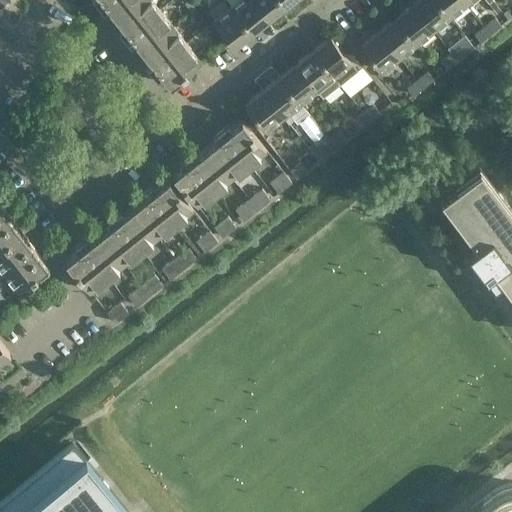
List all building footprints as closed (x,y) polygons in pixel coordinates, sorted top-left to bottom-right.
[(104,0),(116,14),(133,0),(104,0)] [(143,48),(173,24),(154,0),(133,0),(116,14),(143,48)] [(252,31),(269,17),(255,0),(236,0),(231,4),(252,31)] [(282,0),(255,0),(269,17),(286,4),(282,0)] [(414,0),(413,1),(433,28),(450,14),(439,0),(414,0)] [(439,0),(450,14),(467,0),(439,0)] [(433,28),(413,1),(396,15),(417,41),(433,28)] [(213,18),(234,45),(252,31),(231,4),(213,18)] [(396,15),(379,28),(400,55),(417,41),(396,15)] [(495,15),(485,23),(491,30),(501,23),(495,15)] [(474,31),(480,39),(491,30),(485,23),(474,31)] [(173,24),(143,48),(170,82),(201,58),(173,24)] [(382,69),(400,55),(379,28),(361,42),(382,69)] [(339,82),(340,82),(358,68),(331,34),(313,48),(334,74),(333,75),(339,82)] [(451,50),(457,58),(467,49),(461,41),(451,50)] [(339,82),(333,75),(334,74),(313,48),(296,61),(317,88),(323,95),(339,82)] [(457,58),(451,50),(440,58),(447,66),(457,58)] [(317,88),(296,61),(279,75),(300,101),(317,88)] [(423,84),(434,76),(427,68),(417,76),(423,84)] [(288,121),(293,117),(288,111),(300,101),(279,75),(262,88),(283,115),(288,121)] [(413,93),(423,84),(417,76),(406,85),(413,93)] [(266,129),(283,115),(262,88),(245,102),(266,129)] [(363,110),(369,118),(379,109),(373,102),(363,110)] [(369,118),(363,110),(352,119),(358,126),(369,118)] [(207,145),(232,176),(266,149),(242,118),(207,145)] [(339,129),(329,137),(335,145),(345,137),(339,129)] [(319,146),(325,153),(335,145),(329,137),(319,146)] [(232,176),(207,145),(172,173),(197,203),(232,176)] [(296,176),(307,168),(300,160),(290,168),(296,176)] [(511,291),(511,209),(479,166),(440,195),(475,241),(467,247),(485,271),(492,281),(500,275),(511,291)] [(270,181),(278,191),(291,180),(283,170),(270,181)] [(134,203),(159,234),(193,207),(168,176),(134,203)] [(249,198),(257,207),(270,197),(262,187),(249,198)] [(257,207),(249,198),(236,208),(244,218),(257,207)] [(0,218),(8,212),(0,202),(0,218)] [(100,231),(124,261),(159,234),(134,203),(100,231)] [(0,246),(22,229),(8,212),(0,218),(0,246)] [(222,235),(236,224),(228,214),(214,225),(222,235)] [(0,265),(4,271),(35,246),(22,229),(0,246),(0,265)] [(197,239),(205,249),(218,239),(210,229),(197,239)] [(124,261),(100,231),(66,258),(90,289),(124,261)] [(35,246),(4,271),(18,288),(49,264),(35,246)] [(175,256),(183,266),(197,255),(189,246),(175,256)] [(183,266),(175,256),(162,267),(170,277),(183,266)] [(142,283),(149,293),(163,283),(155,273),(142,283)] [(149,293),(142,283),(128,294),(136,304),(149,293)] [(107,311),(115,321),(128,310),(120,300),(107,311)] [(0,361),(10,353),(0,340),(0,361)] [(136,511),(96,460),(91,465),(88,461),(73,443),(72,442),(0,499),(0,511),(136,511)] [(511,511),(511,487),(506,488),(501,490),(495,493),(471,511),(511,511)]
